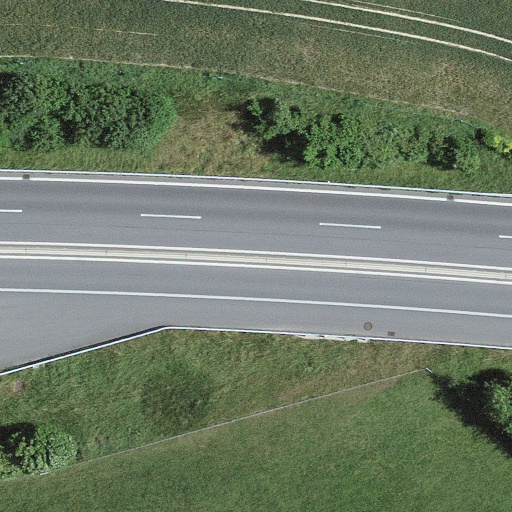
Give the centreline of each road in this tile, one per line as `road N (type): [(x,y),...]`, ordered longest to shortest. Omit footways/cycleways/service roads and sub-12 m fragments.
road 1 (trunk): [(0,273),(511,299)]
road 2 (trunk): [(511,237),(0,211)]
